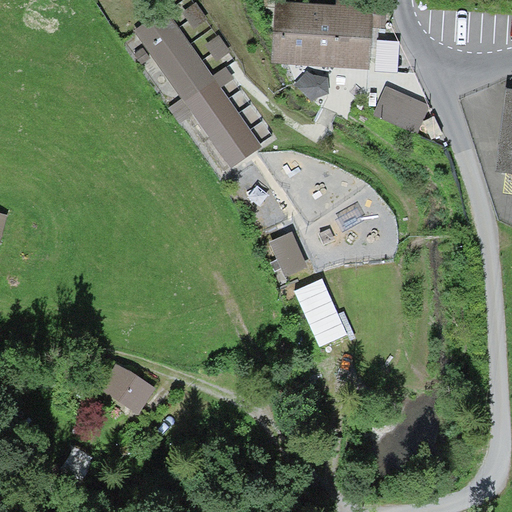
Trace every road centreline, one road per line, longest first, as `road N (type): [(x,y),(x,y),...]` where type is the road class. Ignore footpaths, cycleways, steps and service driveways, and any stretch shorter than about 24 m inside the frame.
road 1 (track): [(418,511),(483,486),(499,456),(500,428),(485,228),(418,40)]
road 2 (track): [(0,338),(114,354),(224,395),(346,511)]
road 3 (unclassified): [(511,58),(473,63),(435,51),(418,40),(401,0)]
